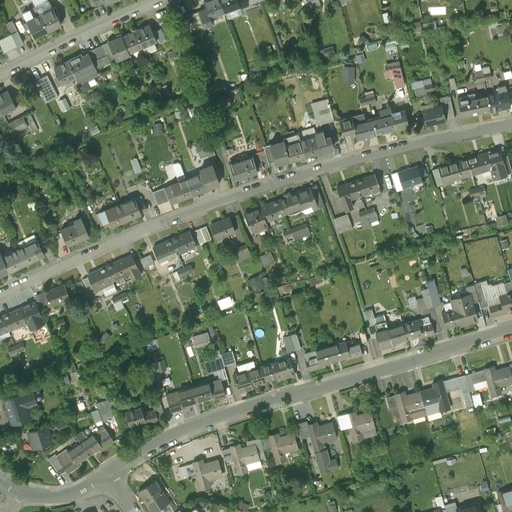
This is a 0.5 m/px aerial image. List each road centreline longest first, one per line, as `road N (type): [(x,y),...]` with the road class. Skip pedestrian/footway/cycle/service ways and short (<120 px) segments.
road 1 (residential): [(0,296),(273,183),(511,124)]
road 2 (residential): [(107,472),(200,422),(511,329)]
road 3 (residential): [(0,77),(164,0)]
